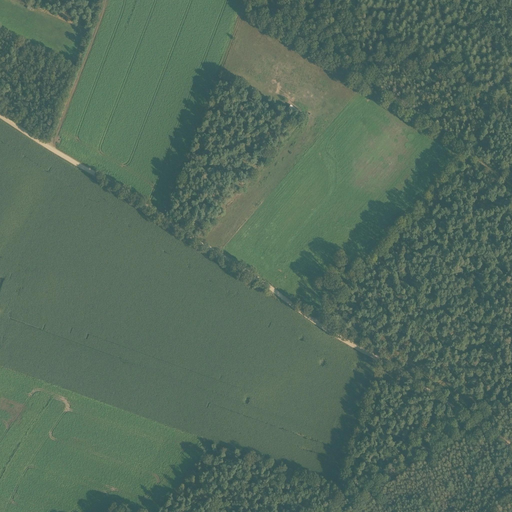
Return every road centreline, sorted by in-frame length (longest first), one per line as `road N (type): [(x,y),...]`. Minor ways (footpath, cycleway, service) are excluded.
road 1 (track): [(480,424),(164,216)]
road 2 (track): [(164,216),(247,0)]
road 3 (track): [(480,424),(336,511)]
road 4 (track): [(102,0),(48,147)]
road 5 (track): [(164,216),(48,147)]
